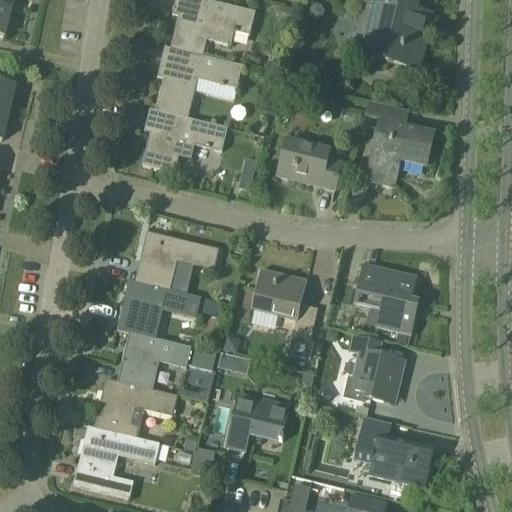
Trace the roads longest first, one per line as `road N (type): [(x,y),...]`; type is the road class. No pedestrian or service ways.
road 1 (residential): [(467,244),(275,233),(69,182)]
road 2 (residential): [(28,498),(69,182)]
road 3 (tertiary): [(467,244),(468,378),(492,511)]
road 4 (tertiary): [(475,0),(467,244)]
road 5 (residential): [(69,182),(95,0)]
road 6 (tertiary): [(511,418),(503,246)]
road 7 (tertiary): [(503,246),(511,78)]
